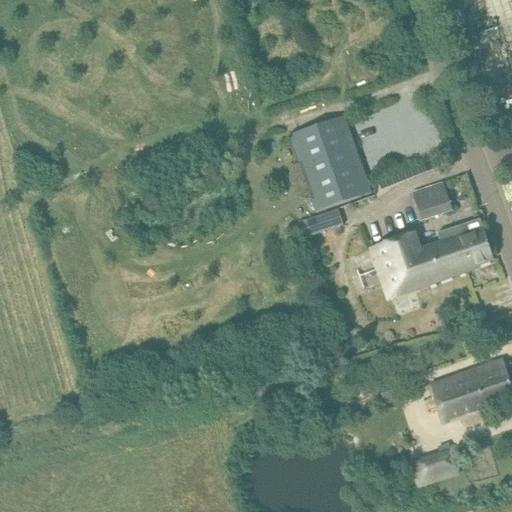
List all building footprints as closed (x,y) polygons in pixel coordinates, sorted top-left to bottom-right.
[(290,136),(299,164),(291,172),(293,188),(301,199),(312,199),(317,212),(371,194),(345,117),(290,136)] [(413,194),(422,220),(453,210),(444,184),(413,194)] [(396,239),(370,248),(388,300),(390,299),(396,314),(402,312),(421,306),(415,288),(471,270),(470,268),(493,260),(483,229),(480,220),(466,224),(438,233),(441,243),(420,249),(415,233),(396,239)] [(503,361),(484,367),(432,387),(444,422),(496,402),(511,396),(511,387),(506,370),(511,367),(511,366),(510,361),(504,364),(503,361)] [(380,389),(386,406),(411,398),(404,380),(380,389)] [(454,449),(411,464),(420,488),(462,473),(454,449)]
